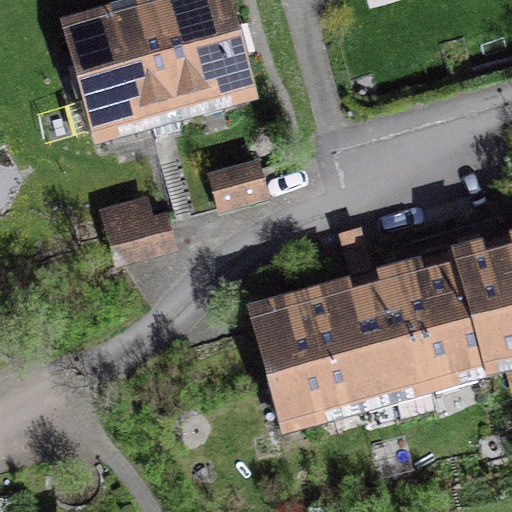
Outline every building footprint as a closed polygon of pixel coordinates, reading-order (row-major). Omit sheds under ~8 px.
[(214,0),(207,0),(149,17),(176,113),(241,95),(231,60),(248,55),(241,29),(224,33),(214,0)] [(156,140),(179,134),(176,113),(149,17),(77,37),(87,71),(74,75),(83,106),(68,110),(76,139),(150,120),(156,140)] [(115,264),(173,248),(166,222),(138,230),(132,209),(103,217),(115,264)] [(511,256),(475,267),(502,364),(511,360),(511,256)] [(502,364),(475,267),(408,286),(436,382),(502,364)] [(394,394),(402,422),(435,413),(427,385),(436,382),(408,286),(341,304),(369,401),(394,394)] [(369,401),(341,304),(267,326),(284,385),(292,383),(302,420),(369,401)]
